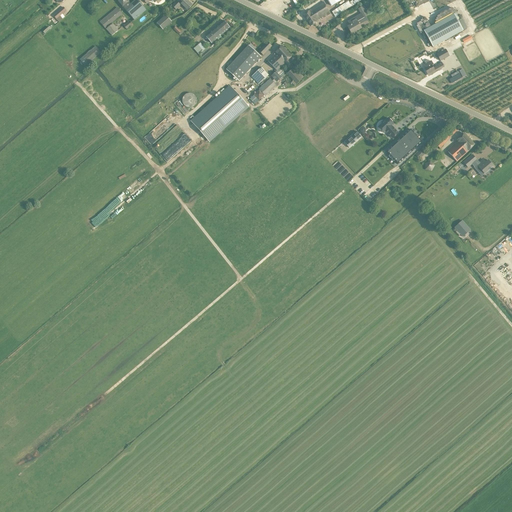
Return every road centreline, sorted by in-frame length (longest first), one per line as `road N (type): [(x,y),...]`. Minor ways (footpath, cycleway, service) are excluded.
road 1 (track): [(210,95),(181,123),(197,140),(160,172),(240,278),(39,450)]
road 2 (unclassified): [(363,88),(324,59),(203,0)]
road 3 (unclassified): [(511,151),(363,88)]
road 4 (tertiary): [(511,133),(372,66)]
road 5 (tertiary): [(372,66),(239,0)]
road 6 (track): [(240,278),(343,190)]
road 7 (track): [(160,172),(78,84)]
